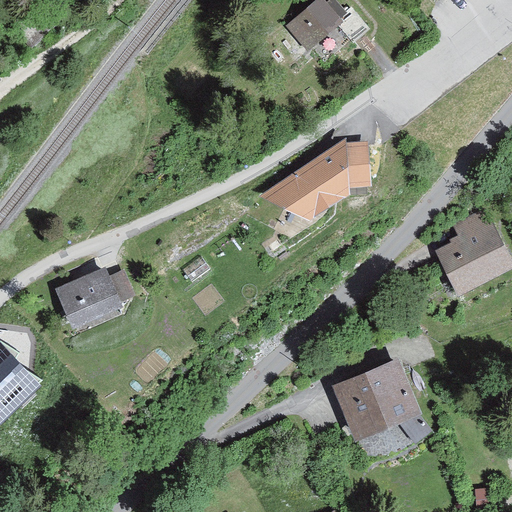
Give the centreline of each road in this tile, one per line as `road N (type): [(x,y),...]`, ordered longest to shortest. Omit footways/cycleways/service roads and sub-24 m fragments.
road 1 (residential): [(511,2),(438,61),(262,175),(38,279),(0,310)]
road 2 (unclassified): [(511,110),(398,243),(119,511)]
road 3 (track): [(115,0),(0,91)]
